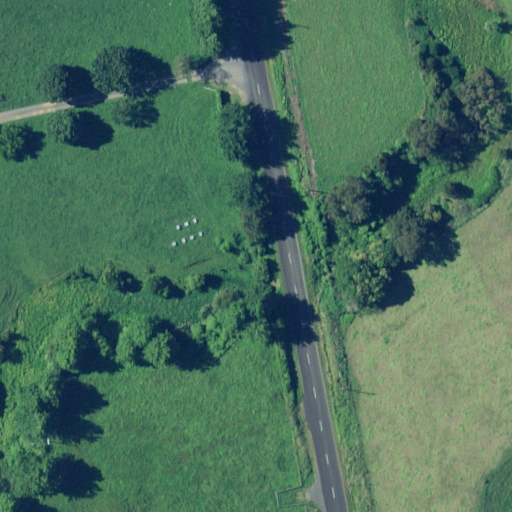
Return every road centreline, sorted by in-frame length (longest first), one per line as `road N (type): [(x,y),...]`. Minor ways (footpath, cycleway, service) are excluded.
road 1 (unclassified): [(243,0),(336,511)]
road 2 (track): [(0,117),(255,64)]
